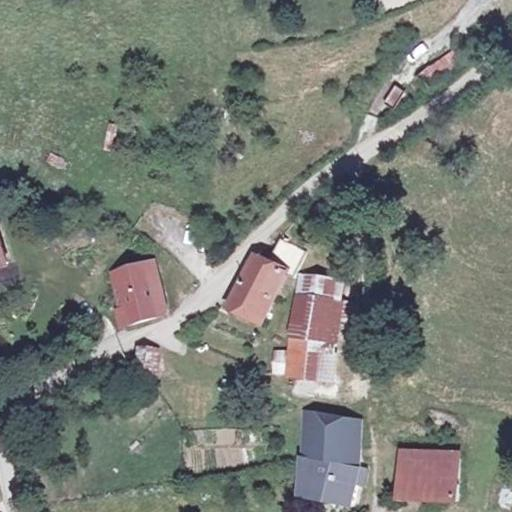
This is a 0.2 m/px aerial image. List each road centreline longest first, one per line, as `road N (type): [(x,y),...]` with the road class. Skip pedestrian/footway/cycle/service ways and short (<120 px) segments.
road 1 (unclassified): [(0,446),(92,354),(156,336),(204,300),(291,198),(511,43)]
road 2 (track): [(378,511),(344,162)]
road 3 (track): [(367,409),(300,399),(156,336)]
